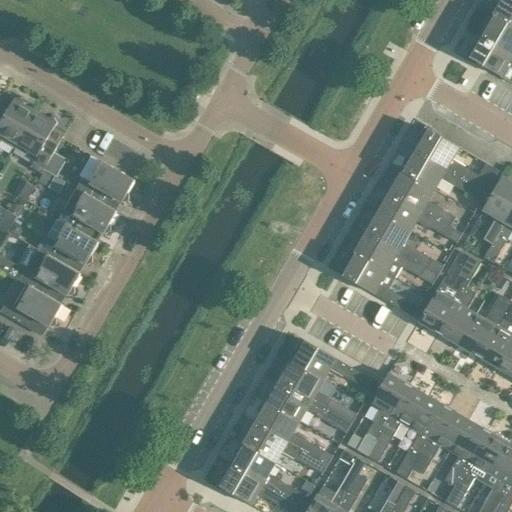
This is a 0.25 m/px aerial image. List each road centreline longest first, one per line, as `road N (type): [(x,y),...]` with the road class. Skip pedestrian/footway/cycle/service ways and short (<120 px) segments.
road 1 (residential): [(157,494),(348,170)]
road 2 (residential): [(0,359),(43,377),(62,366),(182,159)]
road 3 (residential): [(182,159),(0,52)]
road 4 (residential): [(348,170),(217,95)]
road 5 (residential): [(511,132),(405,70)]
